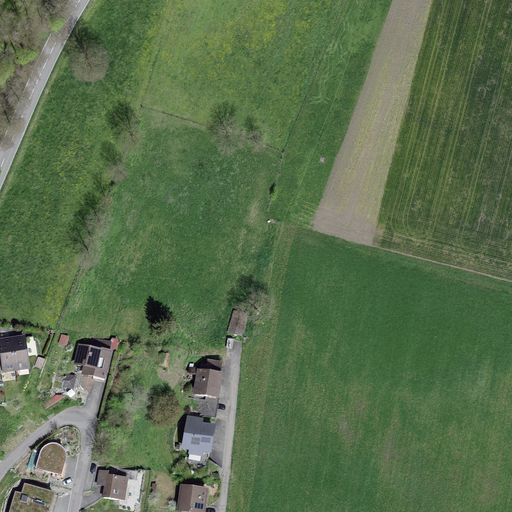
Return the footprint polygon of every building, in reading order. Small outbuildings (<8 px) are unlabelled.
[(250,317),(236,313),(231,334),(244,339),(250,317)] [(24,340),(12,342),(16,370),(29,368),(24,340)] [(93,378),(102,380),(112,345),(93,340),(90,349),(80,346),(75,364),(86,367),(81,387),(89,394),(93,378)] [(0,372),(16,370),(12,342),(0,343),(0,350),(0,352),(2,362),(0,362),(0,372)] [(196,415),(212,418),(221,365),(207,363),(207,368),(201,368),(201,371),(189,369),(189,375),(198,377),(195,395),(205,397),(204,401),(199,400),(196,415)] [(74,378),(64,376),(61,386),(72,389),(74,378)] [(199,421),(188,419),(183,447),(190,448),(189,452),(202,454),(203,451),(210,452),(214,428),(198,426),(199,421)] [(42,452),(37,469),(61,476),(65,461),(65,456),(64,452),(61,449),(57,447),(53,446),(50,446),(45,448),(42,452)] [(98,486),(105,487),(103,499),(124,502),(127,480),(107,477),(108,473),(100,472),(98,486)] [(22,496),(16,494),(10,511),(48,511),(54,495),(25,486),(22,496)] [(200,511),(201,505),(204,506),(206,492),(182,488),(179,511),(184,511),(200,511)]
